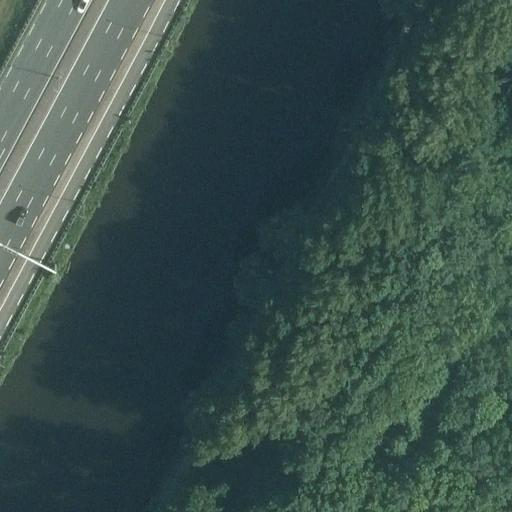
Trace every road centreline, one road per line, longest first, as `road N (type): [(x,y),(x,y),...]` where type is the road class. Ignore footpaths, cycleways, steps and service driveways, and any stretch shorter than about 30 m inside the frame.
road 1 (primary): [(0,326),(172,0)]
road 2 (primary): [(0,243),(128,0)]
road 3 (primary): [(69,0),(0,129)]
